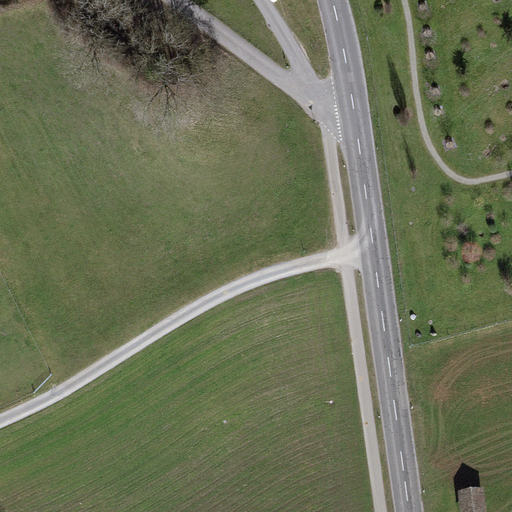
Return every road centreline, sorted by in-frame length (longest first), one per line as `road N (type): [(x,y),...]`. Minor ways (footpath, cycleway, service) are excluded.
road 1 (track): [(0,422),(232,289),(301,264),(373,251)]
road 2 (tertiary): [(409,511),(357,130)]
road 3 (residential): [(357,130),(174,0)]
road 4 (tertiary): [(357,130),(333,0)]
road 5 (track): [(325,111),(261,0)]
